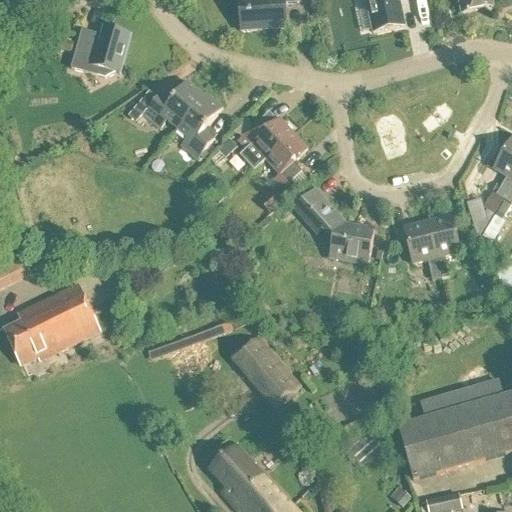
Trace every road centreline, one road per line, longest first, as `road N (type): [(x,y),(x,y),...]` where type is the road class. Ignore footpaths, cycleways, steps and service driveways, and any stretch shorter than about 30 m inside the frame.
road 1 (residential): [(333,87),(359,191),(406,195),(454,174),(508,55)]
road 2 (residential): [(333,87),(225,63),(188,46),(154,0)]
road 3 (residential): [(508,55),(467,51),(333,87)]
